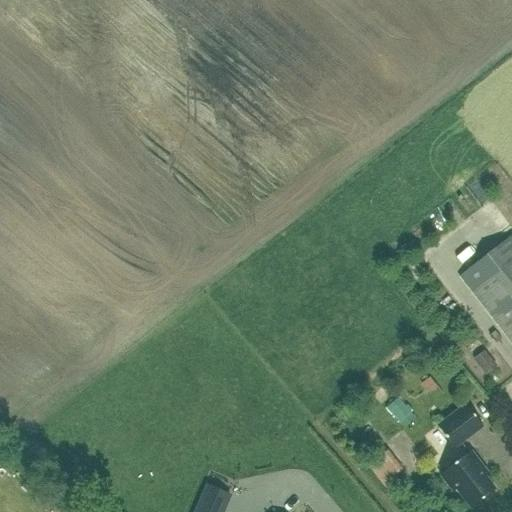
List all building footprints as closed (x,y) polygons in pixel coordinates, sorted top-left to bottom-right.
[(511,235),(459,278),(511,344),(511,235)] [(491,351),(481,357),(492,375),(502,369),(491,351)] [(387,386),(374,401),(383,409),(397,394),(387,386)] [(482,427),(465,405),(436,427),(454,449),(482,427)] [(483,468),(470,451),(439,475),(452,492),(455,489),(470,508),(494,490),(479,470),(483,468)] [(392,452),(379,460),(393,484),(406,476),(392,452)]
